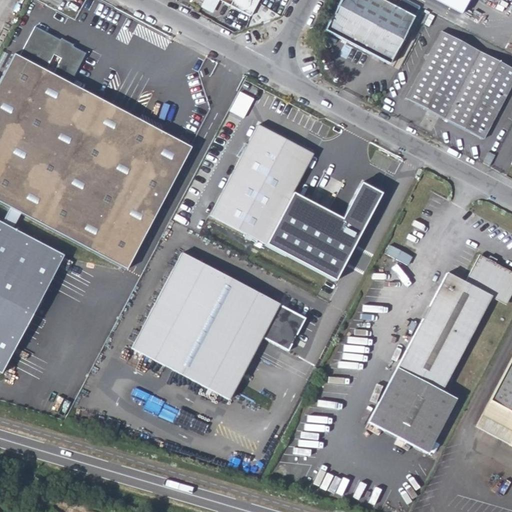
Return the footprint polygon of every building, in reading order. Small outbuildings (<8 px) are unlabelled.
[(216,0),(251,18),(259,0),(216,0)] [(380,61),(387,65),(391,59),(413,17),(396,8),(399,0),(388,0),(386,3),(379,0),(340,0),(324,31),(380,61)] [(434,0),(460,14),(467,0),(434,0)] [(12,56),(0,79),(0,204),(9,210),(1,225),(0,224),(0,374),(2,376),(62,258),(10,231),(18,215),(124,271),(189,150),(176,142),(179,137),(171,133),(168,138),(131,119),(132,113),(114,103),(111,107),(72,87),(86,56),(35,28),(18,58),(12,56)] [(418,106),(443,119),(478,52),(441,32),(405,99),(418,106)] [(511,80),(511,69),(478,52),(443,119),(478,138),(481,139),(511,80)] [(291,195),(312,155),(260,127),(258,126),(258,127),(210,216),(265,244),(291,195)] [(478,161),(489,167),(501,143),(491,137),(478,161)] [(326,152),(308,187),(345,205),(363,170),(326,152)] [(291,195),(265,244),(336,282),(381,197),(360,185),(341,221),(291,195)] [(131,349),(228,399),(278,306),(182,254),(131,349)] [(367,424),(424,454),(454,399),(440,391),(446,382),(451,384),(455,376),(449,373),(490,299),(504,305),(511,291),(511,272),(478,255),(463,282),(446,274),(367,424)] [(511,360),(491,402),(511,412),(511,360)] [(174,417),(181,405),(153,388),(148,395),(153,398),(150,403),(160,409),(174,417)] [(511,412),(491,402),(477,428),(511,446),(511,412)]
